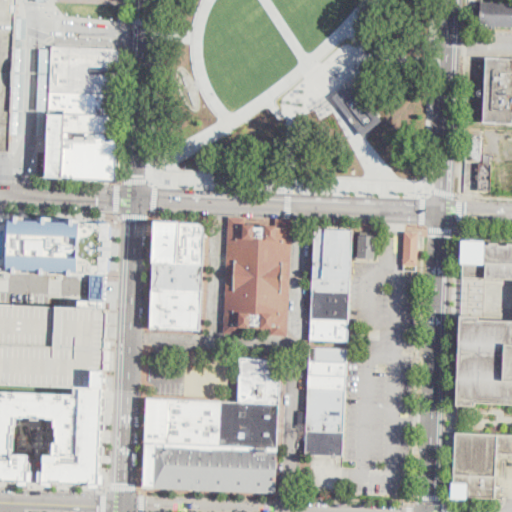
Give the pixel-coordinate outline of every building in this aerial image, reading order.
[(20,0),(13,151),(0,151),(0,0),(20,0)] [(511,26),(480,25),(480,22),(475,22),(476,5),(481,5),(481,1),(511,2),(511,26)] [(75,38),(75,46),(94,47),(95,39),(106,40),(105,47),(120,48),(115,176),(48,173),(49,147),(39,146),(39,134),(50,135),(51,126),(41,126),(41,114),(51,115),(52,92),(42,92),(43,81),(52,82),(53,63),(43,63),(44,52),(53,52),(53,46),(64,46),(64,38),(75,38)] [(511,119),(482,118),(482,93),(477,93),(475,92),(475,90),(475,87),(477,86),(483,87),(484,55),(511,55),(511,119)] [(332,95),(346,83),(362,100),(365,98),(383,119),(363,135),(332,95)] [(483,135),(482,160),(467,160),(468,135),(483,135)] [(492,163),(492,191),(479,190),(480,164),(480,163),(492,163)] [(0,270),(0,214),(109,219),(107,274),(92,274),(0,270)] [(153,261),(155,220),(180,221),(179,262),(153,261)] [(180,221),(201,222),(205,226),(204,263),(179,262),(180,221)] [(293,223),(288,335),(272,335),(272,327),(242,325),(242,334),(235,333),(225,333),(230,221),(293,223)] [(326,229),(325,278),(313,277),(315,229),(326,229)] [(352,230),(351,279),(325,278),(326,229),(352,230)] [(405,230),(419,231),(418,263),(404,263),(405,230)] [(361,233),(376,234),(375,257),(360,256),(361,233)] [(485,244),(491,244),(491,242),(500,243),(500,245),(509,245),(509,243),(511,243),(511,454),(498,454),(496,500),(454,497),(458,431),(511,433),(511,403),(476,402),(476,407),(458,406),(463,315),(480,316),(480,318),(511,320),(511,278),(463,276),(465,240),(485,241),(485,244)] [(152,287),(153,261),(204,263),(203,289),(152,287)] [(107,274),(106,301),(91,300),(92,274),(107,274)] [(313,290),(313,277),(325,278),(351,279),(350,291),(313,290)] [(151,326),(152,287),(203,289),(202,328),(151,326)] [(312,318),(313,290),(350,291),(349,319),(312,318)] [(0,382),(76,386),(107,387),(109,322),(110,301),(106,301),(91,300),(76,299),(76,307),(64,306),(0,303),(0,382)] [(311,339),(312,318),(349,319),(348,340),(311,339)] [(310,359),(311,346),(348,347),(348,361),(310,359)] [(279,402),(240,400),(242,357),(281,358),(279,402)] [(310,373),(310,359),(348,361),(347,374),(310,373)] [(309,387),(310,373),(347,374),(347,388),(309,387)] [(107,387),(76,386),(76,392),(0,389),(0,477),(30,479),(31,453),(14,452),(15,447),(13,447),(14,432),(15,432),(16,425),(18,425),(18,416),(57,418),(56,426),(59,426),(59,434),(60,434),(60,442),(55,442),(55,453),(46,453),(45,483),(103,485),(107,387)] [(308,429),(309,387),(347,388),(346,431),(308,429)] [(148,397),(170,398),(168,441),(147,440),(147,420),(148,397)] [(170,398),(223,400),(221,443),(168,441),(170,398)] [(223,400),(279,402),(278,444),(221,443),(223,400)] [(307,452),(308,429),(346,431),(345,453),(307,452)] [(147,440),(168,441),(221,443),(278,444),(276,491),(145,487),(147,440)]
